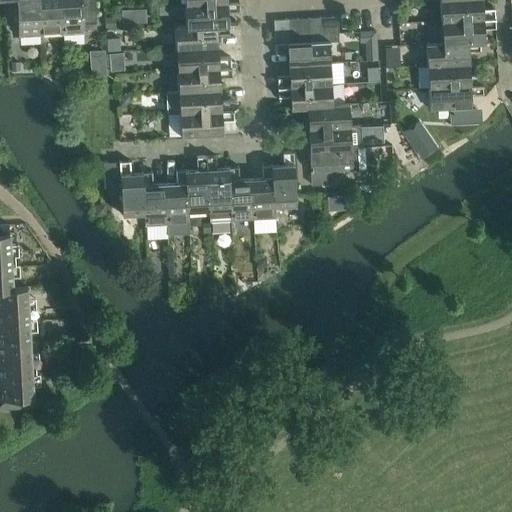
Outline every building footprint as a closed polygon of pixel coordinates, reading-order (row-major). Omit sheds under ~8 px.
[(38,0),(16,0),(18,37),(40,36),(38,0)] [(59,0),(38,0),(40,36),(41,42),(43,42),(43,36),(62,35),(59,0)] [(81,0),(59,0),(62,35),(84,34),(84,23),(83,23),(83,12),(82,2),(81,0)] [(482,0),(439,0),(441,21),(495,18),(494,9),(483,10),(482,0)] [(95,1),(82,2),(83,12),(96,12),(95,1)] [(239,2),(185,5),(186,26),(228,24),(228,12),(239,11),(239,2)] [(96,12),(83,12),(83,23),(84,23),(96,22),(96,12)] [(115,17),(105,18),(105,28),(115,28),(115,17)] [(333,17),(321,18),(322,41),(329,41),(329,42),(335,42),(333,17)] [(309,18),(298,19),(299,43),(311,42),(309,18)] [(321,18),(309,18),(311,42),(322,41),(321,18)] [(495,18),(441,21),(428,22),(429,43),(442,42),(442,43),(480,41),(485,41),(484,29),(496,28),(495,18)] [(298,19),(286,20),(287,43),(299,43),(298,19)] [(274,20),(275,44),(287,43),(286,20),(274,20)] [(174,26),(176,49),(218,46),(217,35),(229,34),(228,24),(186,26),(174,26)] [(119,38),(106,39),(107,52),(120,51),(119,38)] [(329,41),(322,41),(311,42),(299,43),(287,43),(275,44),(275,54),(287,53),(288,65),(330,63),(329,42),(329,41)] [(426,43),(427,66),(469,63),(469,52),(480,51),(480,41),(442,43),(442,42),(429,43),(426,43)] [(218,46),(176,49),(177,70),(231,67),(230,58),(219,58),(218,46)] [(378,50),(366,50),(366,61),(378,60),(378,50)] [(19,63),(11,63),(12,71),(20,71),(19,63)] [(277,78),(277,87),(331,84),(330,63),(288,65),(288,77),(277,78)] [(469,63),(427,66),(428,87),(482,84),(482,74),(470,75),(469,63)] [(231,67),(177,70),(178,92),(220,90),(220,78),(231,77),(231,67)] [(378,68),(367,68),(368,82),(379,82),(378,68)] [(331,84),(277,87),(278,97),(290,97),(290,109),(307,108),(307,107),(333,106),(333,105),(331,84)] [(482,84),(428,87),(429,110),(472,107),(471,95),(483,94),(482,84)] [(220,90),(178,92),(166,93),(167,114),(179,114),(233,110),(233,101),(221,101),(220,90)] [(129,95),(118,95),(119,107),(125,107),(130,102),(129,95)] [(307,107),(307,108),(308,129),(350,127),(349,104),(333,105),(333,106),(307,107)] [(233,110),(179,114),(181,136),(223,133),(222,121),(234,120),(233,110)] [(418,122),(405,132),(415,147),(429,138),(418,122)] [(350,127),(308,129),(308,139),(309,150),(364,147),(362,147),(360,126),(350,127)] [(364,147),(309,150),(310,172),(321,172),(332,171),(342,171),(365,170),(364,147)] [(283,164),(271,165),(273,207),(274,207),(296,206),(293,152),(282,152),(283,164)] [(197,169),(185,169),(187,212),(188,212),(206,211),(207,217),(209,217),(206,156),(196,157),(197,169)] [(216,156),(206,156),(209,217),(209,222),(230,221),(230,209),(228,167),(216,168),(216,156)] [(122,215),(143,214),(144,214),(142,172),(130,172),(129,161),(103,162),(104,187),(120,187),(122,215)] [(262,177),(250,178),(253,220),(273,219),(273,225),(275,225),(274,207),(273,207),(271,165),(261,165),(262,177)] [(238,166),(228,167),(230,209),(230,221),(231,227),(233,227),(233,221),(253,220),(250,178),(239,178),(238,166)] [(176,182),(164,182),(166,225),(186,224),(187,229),(189,229),(188,212),(187,212),(185,169),(175,170),(176,182)] [(152,171),(142,172),(144,214),(143,214),(144,232),(147,232),(147,226),(166,225),(164,182),(152,183),(152,171)] [(332,171),(321,172),(322,185),(332,184),(332,171)] [(342,171),(332,171),(332,184),(343,183),(342,171)] [(321,172),(310,172),(311,185),(322,185),(321,172)] [(101,205),(94,205),(95,216),(106,215),(106,209),(101,205)] [(8,224),(0,224),(0,233),(9,233),(8,224)] [(9,233),(0,233),(0,256),(10,256),(10,254),(9,233)] [(10,256),(0,256),(0,266),(11,265),(11,268),(15,268),(15,254),(10,254),(10,256)] [(11,265),(0,266),(0,289),(12,288),(12,287),(11,268),(11,265)] [(55,286),(48,288),(51,296),(58,294),(55,286)] [(0,289),(0,311),(28,310),(27,308),(26,287),(12,287),(12,288),(0,289)] [(28,310),(0,311),(0,321),(28,320),(28,322),(33,322),(32,308),(27,308),(28,310)] [(28,320),(0,321),(0,343),(29,342),(28,322),(28,320)] [(29,342),(0,343),(0,366),(31,365),(31,363),(29,342)] [(70,360),(59,361),(60,374),(69,373),(71,373),(70,360)] [(31,365),(0,366),(0,376),(31,374),(31,377),(36,376),(35,363),(31,363),(31,365)] [(31,374),(0,376),(0,399),(4,399),(14,399),(23,398),(33,398),(31,377),(31,374)] [(23,398),(14,399),(14,407),(24,407),(23,398)] [(33,398),(23,398),(24,407),(33,406),(33,398)] [(14,399),(4,399),(5,408),(14,407),(14,399)]
